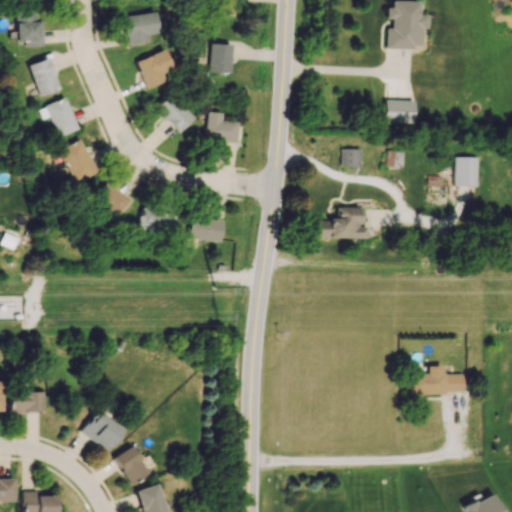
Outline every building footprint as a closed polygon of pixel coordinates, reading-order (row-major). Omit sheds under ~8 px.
[(417,1),(387,0),(387,18),(390,18),(389,27),(384,27),(383,47),(418,48),(419,28),(424,29),(425,14),(417,14),(417,1)] [(33,8),(13,9),(14,42),(23,42),(23,46),(42,45),(42,21),(34,21),(33,8)] [(152,11),(123,15),(127,44),(144,42),(143,35),(155,33),(152,11)] [(206,71),(228,72),(228,44),(207,43),(206,71)] [(132,60),(142,88),(161,81),(158,72),(164,70),(157,51),(132,60)] [(56,88),(45,57),(25,65),(37,96),(56,88)] [(174,132),(189,118),(166,94),(151,108),(174,132)] [(75,130),(64,98),(36,107),(40,119),(48,116),(55,136),(75,130)] [(411,122),(412,100),(383,99),(382,122),(411,122)] [(218,120),(219,112),(204,112),(203,139),(233,141),(234,121),(218,120)] [(58,148),(72,182),(94,173),(80,139),(58,148)] [(338,166),(358,166),(358,148),(339,148),(338,166)] [(383,167),(400,167),(401,150),(384,150),(383,167)] [(474,186),(475,157),(453,157),(452,186),(474,186)] [(117,216),(130,200),(107,180),(93,197),(117,216)] [(314,237),(361,238),(362,208),(334,207),(333,220),(314,219),(314,237)] [(136,235),(168,240),(173,215),(140,209),(136,235)] [(219,219),(187,218),(186,244),(195,244),(196,240),(218,241),(219,219)] [(460,394),(460,373),(440,373),(440,365),(425,365),(425,374),(407,374),(407,393),(460,394)] [(40,412),(40,391),(7,392),(7,412),(40,412)] [(120,430),(94,410),(78,432),(103,451),(120,430)] [(146,472),(128,445),(110,457),(128,484),(146,472)] [(0,500),(12,501),(11,479),(0,478),(0,500)] [(132,490),(138,511),(162,511),(154,483),(132,490)] [(51,511),(52,495),(34,495),(34,491),(20,490),(19,511),(51,511)] [(497,511),(489,493),(460,507),(462,511),(497,511)]
